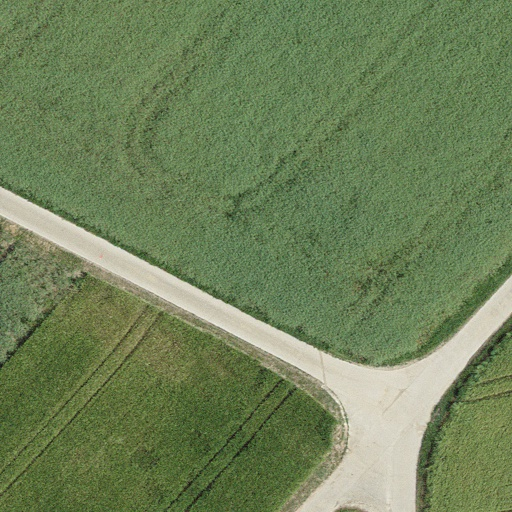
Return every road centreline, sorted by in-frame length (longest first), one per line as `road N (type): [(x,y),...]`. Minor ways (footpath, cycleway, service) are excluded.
road 1 (track): [(403,408),(0,201)]
road 2 (track): [(511,290),(308,511)]
